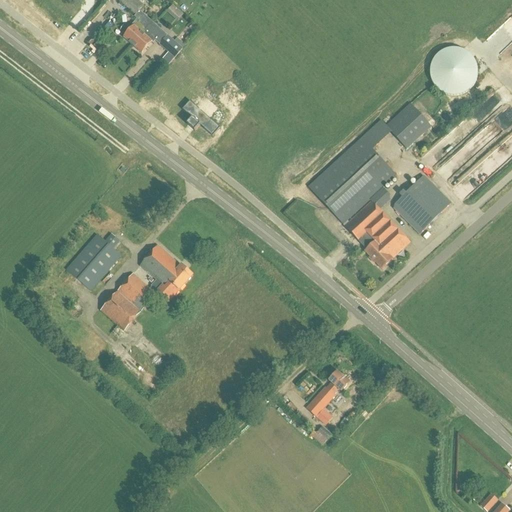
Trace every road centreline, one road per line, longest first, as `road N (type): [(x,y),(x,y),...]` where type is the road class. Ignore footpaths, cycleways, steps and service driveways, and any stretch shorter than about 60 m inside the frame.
road 1 (secondary): [(358,313),(0,29)]
road 2 (track): [(212,448),(358,313)]
road 3 (unclassified): [(370,323),(511,194)]
road 4 (secondary): [(511,448),(370,323)]
